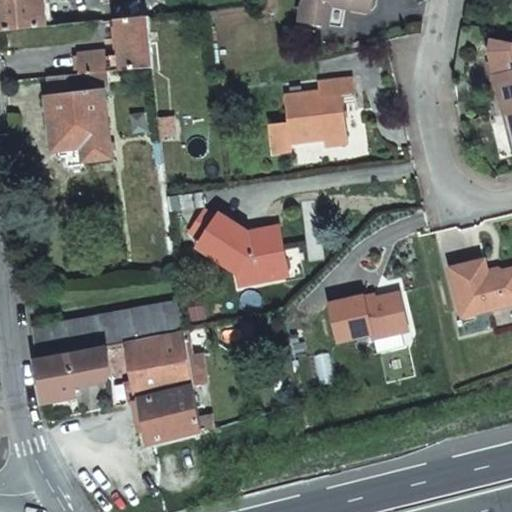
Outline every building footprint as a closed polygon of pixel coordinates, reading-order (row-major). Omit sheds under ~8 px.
[(0,0),(0,34),(37,31),(34,0),(0,0)] [(307,0),(303,21),(330,27),(334,6),(347,8),(356,10),(371,13),(373,0),(307,0)] [(334,6),(330,27),(344,29),(347,8),(334,6)] [(108,23),(113,73),(146,70),(140,20),(108,23)] [(511,113),(511,44),(494,41),(492,53),(498,77),(508,114),(511,113)] [(78,74),(106,72),(104,51),(77,53),(78,74)] [(47,96),(52,149),(80,146),(82,160),(111,157),(103,90),(108,89),(106,72),(78,74),(48,76),(50,96),(47,96)] [(226,81),(216,82),(219,108),(229,106),(226,81)] [(343,101),(356,99),(354,82),(320,87),(321,95),(286,100),(289,118),(268,121),(272,157),(293,155),(292,145),(326,141),(348,138),(346,116),(343,101)] [(358,114),(356,99),(343,101),(346,116),(358,114)] [(348,138),(326,141),(327,148),(349,145),(348,138)] [(273,254),(284,252),(279,228),(261,231),(262,236),(254,237),(221,215),(217,221),(205,213),(192,232),(204,240),(198,249),(236,272),(238,286),(278,279),(273,254)] [(288,277),(284,252),(273,254),(278,279),(288,277)] [(486,259),(451,268),(463,316),(511,303),(511,270),(501,274),(500,277),(491,279),(486,259)] [(367,295),(331,304),(340,342),(374,334),(375,340),(412,332),(403,293),(369,301),(367,295)] [(182,332),(179,301),(32,325),(35,356),(106,345),(131,341),(182,332)] [(196,330),(182,332),(191,383),(205,380),(196,330)] [(182,332),(131,341),(137,379),(141,398),(192,389),(191,383),(182,332)] [(111,369),(106,345),(35,356),(42,399),(75,394),(73,383),(106,377),(111,369)] [(141,398),(137,379),(124,381),(127,400),(141,398)] [(148,442),(200,434),(198,417),(192,389),(141,398),(148,442)] [(198,417),(200,434),(212,432),(210,415),(198,417)]
